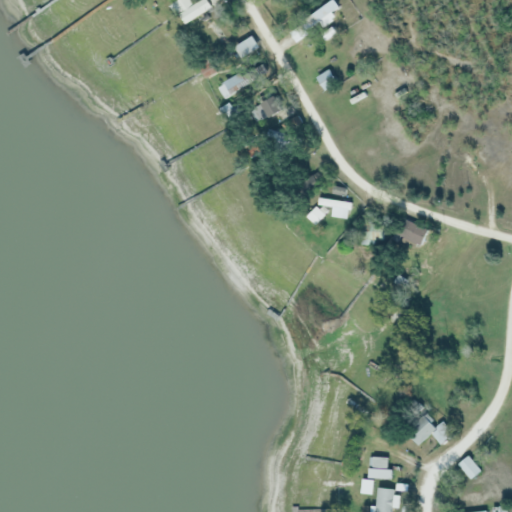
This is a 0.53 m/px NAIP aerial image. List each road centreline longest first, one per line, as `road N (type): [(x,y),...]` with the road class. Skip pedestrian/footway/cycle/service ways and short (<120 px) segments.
road 1 (residential): [(511,238),(388,200),(357,177),(248,0)]
road 2 (residential): [(429,511),(443,469),(484,428),(511,372)]
